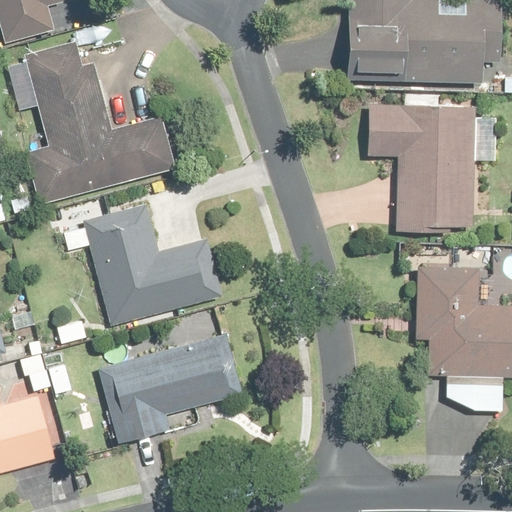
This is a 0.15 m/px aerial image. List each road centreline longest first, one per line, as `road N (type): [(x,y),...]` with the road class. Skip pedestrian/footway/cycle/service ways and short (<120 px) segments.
road 1 (residential): [(346,508),(329,308),(307,217),(232,24)]
road 2 (tertiary): [(511,510),(346,508)]
